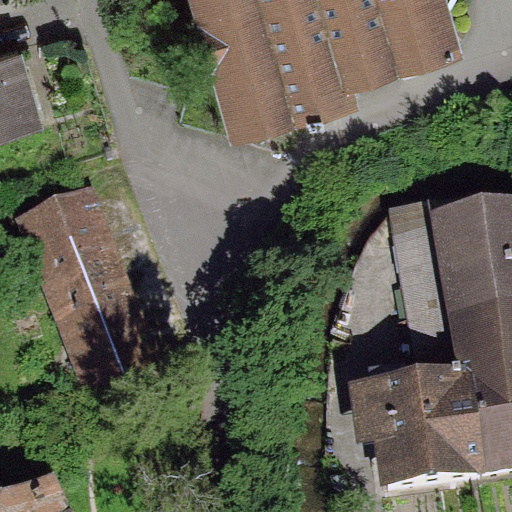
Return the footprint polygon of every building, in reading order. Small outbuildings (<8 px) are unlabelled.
[(200,0),(237,122),(354,87),(348,68),(459,35),(448,0),(200,0)] [(0,46),(0,127),(43,116),(23,41),(0,46)] [(92,192),(16,222),(92,411),(168,381),(92,192)] [(511,212),(468,218),(466,202),(391,215),(419,379),(460,374),(482,418),(511,415),(511,212)] [(419,379),(349,387),(356,449),(375,446),(380,491),(511,477),(511,415),(482,418),(460,374),(419,379)] [(0,508),(0,511),(66,511),(56,486),(0,508)]
